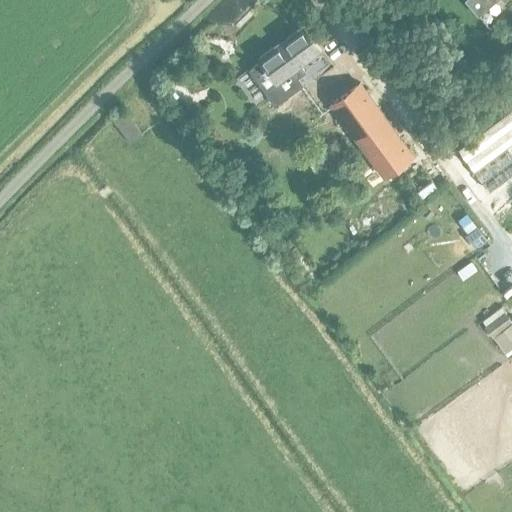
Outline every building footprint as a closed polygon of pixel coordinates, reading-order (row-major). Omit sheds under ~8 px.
[(466,0),(479,13),(493,0),(466,0)] [(260,59),(250,67),(267,88),(277,80),(293,69),(297,75),(306,68),(302,63),(321,49),(303,23),(258,56),(260,59)] [(360,82),(331,103),(384,176),(413,154),(360,82)] [(293,107),(257,135),(272,156),(326,114),(315,99),(298,113),(293,107)] [(511,107),(459,148),(475,168),(489,190),(511,172),(511,107)] [(468,212),(459,218),(469,231),(468,232),(478,245),(488,237),(478,224),(468,212)] [(501,305),(482,319),(485,323),(484,324),(493,336),(494,335),(507,354),(511,350),(511,337),(511,335),(511,334),(511,318),(505,309),(504,309),(501,305)]
